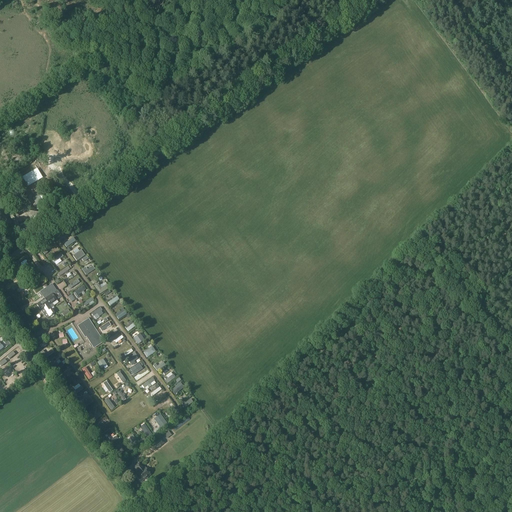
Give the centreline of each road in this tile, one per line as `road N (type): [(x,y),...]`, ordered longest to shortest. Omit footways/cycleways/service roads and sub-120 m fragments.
road 1 (track): [(0,265),(367,0)]
road 2 (track): [(291,511),(460,289)]
road 3 (unclassified): [(131,511),(135,497),(0,311)]
road 4 (track): [(511,175),(428,258),(511,338)]
